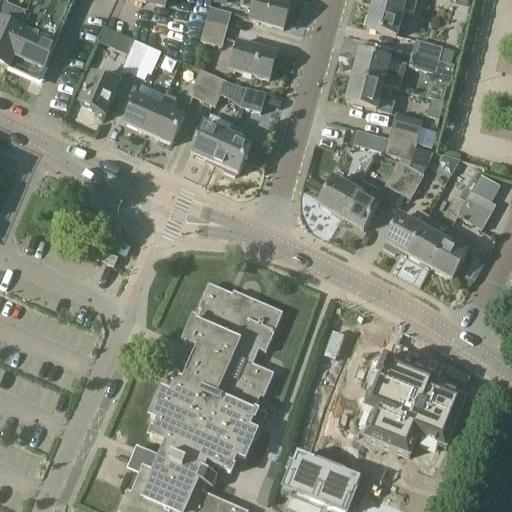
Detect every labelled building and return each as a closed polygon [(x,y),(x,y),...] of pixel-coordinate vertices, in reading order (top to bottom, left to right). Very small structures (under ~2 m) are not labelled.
[(167,0),(126,0),(164,10),(167,0)] [(289,8),(259,0),(242,0),(237,20),(249,24),(282,33),(289,8)] [(375,0),(373,7),(402,15),(401,16),(413,19),(418,0),(375,0)] [(402,15),(373,7),(366,33),(395,41),(401,16),(402,15)] [(209,11),(206,24),(227,30),(230,17),(209,11)] [(19,33),(0,24),(0,68),(8,72),(13,60),(12,60),(23,35),(19,33)] [(227,30),(206,24),(200,45),(221,51),(227,30)] [(13,60),(8,72),(31,82),(36,71),(43,74),(54,49),(23,35),(12,60),(13,60)] [(147,50),(134,44),(121,74),(133,80),(147,50)] [(438,65),(442,51),(415,44),(411,58),(438,66),(438,65)] [(276,57),(237,46),(229,72),(269,84),(276,57)] [(160,56),(147,50),(133,80),(147,86),(160,56)] [(455,55),(442,51),(438,65),(451,68),(455,55)] [(353,79),(382,87),(388,63),(360,55),(353,79)] [(438,66),(411,58),(408,71),(434,78),(435,78),(435,77),(438,66)] [(434,78),(427,102),(444,106),(455,69),(451,68),(438,65),(438,66),(435,77),(435,78),(434,78)] [(201,105),(213,80),(199,74),(189,97),(193,98),(191,101),(201,105)] [(107,76),(103,84),(92,78),(78,108),(104,119),(121,82),(107,76)] [(382,87),(353,79),(346,106),(374,114),(391,118),(394,106),(378,102),(382,87)] [(225,85),(213,80),(201,105),(214,111),(225,85)] [(244,96),(240,112),(260,117),(265,97),(245,92),(244,96)] [(234,93),(230,106),(230,109),(240,112),(244,96),(234,93)] [(166,97),(165,96),(158,110),(146,138),(171,149),(184,121),(170,115),(176,103),(165,98),(166,97)] [(135,100),(123,128),(146,138),(158,110),(135,100)] [(395,117),(392,129),(419,136),(422,125),(395,117)] [(226,138),(203,127),(190,157),(213,168),(226,138)] [(392,129),(387,145),(415,151),(416,147),(419,136),(392,129)] [(229,131),(226,138),(213,168),(224,173),(222,175),(234,180),(235,178),(237,179),(243,167),(249,153),(251,149),(238,143),(241,136),(229,131)] [(387,145),(384,156),(384,158),(400,162),(399,165),(411,169),(416,152),(415,151),(387,145)] [(416,152),(411,169),(424,175),(433,157),(416,152)] [(249,153),(243,167),(263,173),(268,161),(249,153)] [(411,169),(399,165),(399,166),(385,190),(397,196),(411,169)] [(411,169),(397,196),(409,203),(423,179),(422,178),(424,175),(411,169)] [(351,178),(344,189),(332,182),(317,209),(340,222),(355,195),(361,184),(351,178)] [(499,189),(483,180),(473,197),(489,207),(499,189)] [(378,208),(355,195),(340,222),(363,234),(378,208)] [(464,206),(460,203),(456,201),(448,215),(458,221),(465,209),(472,197),(470,196),(464,206)] [(465,209),(458,221),(481,234),(488,222),(495,210),(491,208),(489,207),(475,199),(473,197),(472,197),(465,209)] [(383,246),(385,248),(382,253),(394,259),(397,254),(406,259),(421,232),(428,220),(417,214),(410,226),(398,219),(383,246)] [(421,232),(406,259),(429,272),(451,233),(428,220),(421,232)] [(472,245),(451,233),(429,272),(451,284),(466,257),(472,245)] [(92,261),(107,268),(114,271),(118,261),(95,252),(92,261)] [(95,267),(91,277),(113,284),(117,274),(95,267)] [(126,494),(118,511),(239,511),(203,496),(206,489),(211,491),(216,481),(210,479),(213,471),(232,479),(235,470),(233,470),(237,462),(245,466),(254,445),(256,444),(260,434),(267,418),(255,413),(261,399),(265,401),(275,378),(251,368),(256,356),(262,358),(279,319),(232,298),(208,288),(198,312),(200,314),(197,323),(192,321),(180,347),(185,350),(186,348),(191,350),(195,352),(188,369),(182,383),(179,382),(180,380),(175,378),(170,388),(172,389),(169,396),(161,393),(147,423),(149,424),(155,426),(156,427),(153,434),(151,433),(147,443),(151,445),(152,443),(164,448),(159,461),(136,451),(126,473),(138,478),(130,496),(126,494)] [(385,355),(365,407),(376,411),(366,436),(413,454),(420,434),(449,445),(468,395),(439,384),(442,377),(385,355)] [(296,463),(283,497),(321,511),(349,511),(359,487),(296,463)]
